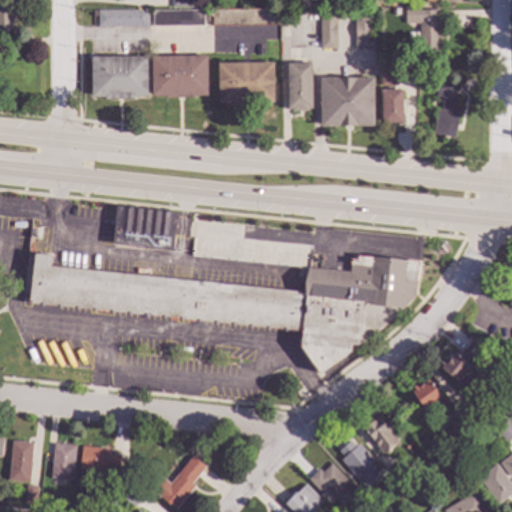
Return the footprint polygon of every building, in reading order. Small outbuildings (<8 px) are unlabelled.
[(190,0),(190,8),(169,7),(169,0),(190,0)] [(12,31),(0,31),(0,3),(12,3),(12,31)] [(277,26),(210,26),(210,11),(276,10),(277,26)] [(145,28),(97,27),(97,11),(146,12),(145,28)] [(201,27),(151,27),(151,12),(201,11),(201,27)] [(437,45),(438,45),(438,61),(417,61),(417,25),(404,25),(404,12),(437,11),(437,45)] [(335,49),(319,49),(319,14),(335,14),(335,49)] [(370,50),(354,50),(354,14),(370,14),(370,50)] [(144,97),(133,97),(133,99),(103,99),(103,97),(91,97),(91,57),(144,57),(144,97)] [(205,97),(192,97),(192,98),(164,99),(164,97),(151,97),(150,58),(205,57),(205,97)] [(270,103),(257,103),(257,106),(230,106),(230,104),(218,104),(217,65),(270,65),(270,103)] [(310,109),(307,109),(307,112),(290,112),(290,110),(286,110),(286,65),(310,65),(310,109)] [(395,72),(395,85),(380,85),(380,72),(395,72)] [(372,78),(373,126),(320,127),(319,78),(372,78)] [(453,111),(458,112),(453,139),(431,135),(436,110),(439,110),(439,102),(435,102),(434,88),(453,88),(453,111)] [(400,123),(380,122),(381,91),(401,91),(400,123)] [(175,211),(171,250),(112,243),(117,205),(175,211)] [(417,262),(414,296),(400,310),(358,345),(319,372),(300,345),(302,330),(29,302),(34,253),(51,255),(50,265),(305,291),(308,267),(350,271),(351,259),(357,259),(358,256),(417,262)] [(485,351),(476,363),(469,366),(475,372),(463,387),(437,367),(443,360),(440,357),(447,349),(457,356),(470,339),(485,351)] [(440,396),(424,410),(407,390),(414,384),(416,387),(426,379),(440,396)] [(453,425),(443,434),(434,423),(444,414),(453,425)] [(398,442),(382,454),(362,428),(377,416),(398,442)] [(511,428),(511,436),(505,443),(494,431),(505,421),(511,428)] [(31,442),(27,482),(6,480),(10,439),(31,442)] [(355,446),(358,443),(372,459),(369,462),(380,475),(365,488),(340,459),(343,457),(338,450),(350,440),(355,446)] [(75,445),(71,480),(50,477),(54,443),(75,445)] [(108,448),(107,453),(119,455),(117,472),(78,467),(80,445),(108,448)] [(511,457),(511,473),(509,476),(498,464),(509,454),(511,457)] [(204,466),(190,483),(192,485),(174,509),(151,491),(170,468),(176,473),(190,455),(204,466)] [(357,492),(342,507),(324,488),(318,493),(306,480),(318,468),(321,471),(329,463),(357,492)] [(407,475),(395,484),(386,472),(398,463),(407,475)] [(511,486),(511,490),(497,503),(476,477),(494,463),(511,486)] [(428,478),(422,484),(417,478),(423,473),(428,478)] [(320,500),(314,506),(316,509),(313,511),(291,511),(282,503),(303,483),(320,500)] [(37,486),(35,504),(24,502),(26,485),(37,486)] [(143,494),(134,506),(122,497),(131,485),(143,494)] [(485,507),(477,511),(443,511),(440,507),(472,486),(485,507)]
